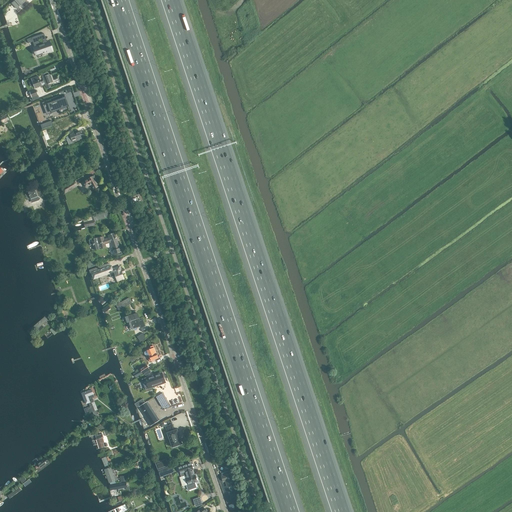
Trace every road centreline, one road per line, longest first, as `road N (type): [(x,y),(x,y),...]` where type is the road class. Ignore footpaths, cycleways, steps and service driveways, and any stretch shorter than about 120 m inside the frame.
road 1 (tertiary): [(226,511),(51,0)]
road 2 (motorway): [(120,0),(290,511)]
road 3 (motorway): [(340,511),(171,0)]
